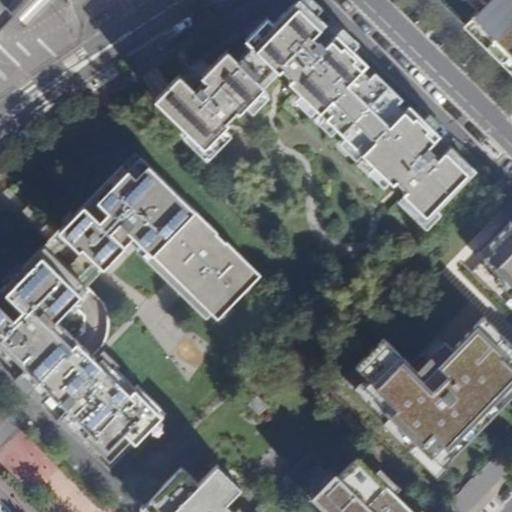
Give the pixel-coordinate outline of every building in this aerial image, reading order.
[(12,0),(5,8),(15,17),(26,29),(53,0),(12,0)] [(179,74),(155,99),(204,147),(219,133),(213,128),(222,119),(226,123),(237,111),(238,113),(264,86),(259,82),(273,67),(278,72),(281,69),(292,78),(289,82),(320,112),(325,107),(331,113),(326,118),(356,147),(361,142),(367,147),(362,153),(393,183),(396,180),(406,189),(403,193),(428,217),(475,169),(302,0),(296,0),(274,24),(267,18),(246,39),(253,46),(237,61),(227,49),(200,73),(207,81),(203,86),(201,84),(195,90),(179,74)] [(511,0),(482,0),(485,3),(471,18),(511,57),(511,0)] [(63,229),(103,268),(128,242),(134,236),(142,244),(137,249),(166,278),(171,273),(179,281),(174,286),(206,317),(212,312),(217,318),(261,274),(141,157),(128,170),(123,165),(93,196),(63,229)] [(511,214),(478,250),(511,283),(511,214)] [(45,245),(0,290),(0,351),(8,359),(3,365),(43,404),(53,413),(58,408),(70,419),(64,425),(109,468),(154,423),(149,419),(161,407),(137,384),(134,387),(102,355),(98,360),(55,319),(87,287),(45,245)] [(444,341),(417,369),(431,383),(477,337),(496,356),(504,348),(509,354),(508,354),(511,358),(511,343),(505,337),(483,316),(452,348),(444,341)] [(437,334),(410,362),(417,369),(444,341),(437,334)] [(410,362),(383,337),(355,366),(369,379),(363,385),(390,411),(386,414),(431,458),(433,456),(442,466),(484,424),(475,415),(511,377),(511,358),(508,354),(509,354),(504,348),(496,356),(477,337),(431,383),(417,369),(410,362)] [(8,359),(0,351),(0,361),(3,365),(8,359)] [(511,377),(475,415),(484,424),(511,395),(511,377)] [(161,407),(149,419),(154,423),(165,412),(161,407)] [(58,408),(53,413),(64,425),(70,419),(58,408)] [(181,466),(144,503),(153,511),(414,511),(357,456),(338,475),(335,472),(311,496),(326,511),(236,511),(226,501),(235,491),(212,469),(198,483),(181,466)]
